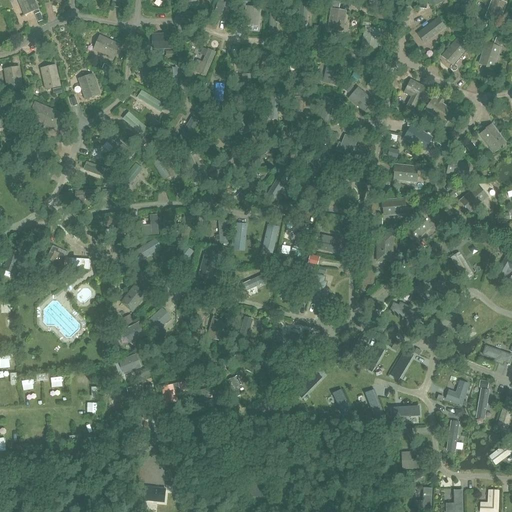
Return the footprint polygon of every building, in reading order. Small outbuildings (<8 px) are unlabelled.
[(34,0),(18,0),(24,15),(38,9),(34,0)] [(466,15),(472,0),(457,0),(453,10),(466,15)] [(59,7),(67,9),(68,3),(61,1),(59,7)] [(298,30),(307,30),(309,2),(300,2),(298,30)] [(485,18),(499,23),(504,8),(491,2),(485,18)] [(246,7),(244,27),(260,28),(262,8),(246,7)] [(331,8),(327,30),(343,32),(347,11),(331,8)] [(270,11),(269,31),(276,31),(278,12),(270,11)] [(438,19),(418,34),(422,40),(422,41),(424,44),(426,44),(429,42),(429,41),(445,28),(438,19)] [(451,28),(458,37),(465,31),(458,22),(451,28)] [(381,30),(366,26),(361,47),(377,50),(381,30)] [(174,33),(152,34),(153,50),(174,49),(174,33)] [(98,41),(94,49),(113,58),(119,45),(105,38),(105,37),(101,36),(99,36),(97,40),(98,41)] [(457,39),(442,56),(448,61),(449,60),(451,62),(450,63),(451,63),(456,57),(458,59),(468,49),(457,39)] [(494,45),(487,42),(479,63),(486,66),(486,67),(488,68),(489,69),(493,70),(494,70),(495,65),(495,64),(500,48),(493,46),(494,45)] [(197,60),(192,71),(198,73),(206,77),(216,52),(208,49),(203,62),(197,60)] [(41,60),(44,54),(36,50),(33,56),(41,60)] [(264,53),(261,70),(275,73),(278,57),(277,57),(276,57),(276,56),(275,56),(274,56),(273,56),(272,56),(271,56),(271,54),(264,53)] [(311,62),(302,60),(297,85),(306,86),(311,62)] [(338,86),(342,68),(327,64),(322,83),(338,86)] [(55,65),(41,69),(46,89),(60,86),(55,65)] [(19,67),(4,70),(8,90),(22,88),(19,67)] [(172,80),(172,70),(144,67),(143,77),(157,78),(157,81),(167,82),(167,79),(172,80)] [(250,74),(242,74),(243,98),(252,97),(250,74)] [(99,95),(93,75),(84,78),(83,77),(79,78),(78,80),(79,84),(80,85),(85,99),(99,95)] [(413,110),(426,87),(411,79),(404,92),(411,96),(406,106),(413,110)] [(216,83),(213,106),(222,107),(225,84),(216,83)] [(374,101),(358,87),(348,99),(364,113),(374,101)] [(142,91),(137,99),(161,113),(166,106),(142,91)] [(277,120),(280,95),(271,94),(269,119),(277,120)] [(293,120),(302,121),(304,97),(295,96),(293,120)] [(438,101),(434,98),(425,110),(438,119),(441,122),(442,122),(444,118),(444,117),(450,109),(442,103),(443,102),(439,99),(438,101)] [(333,101),(324,99),(320,122),(328,123),(333,101)] [(66,115),(35,102),(27,119),(40,125),(38,128),(44,131),(46,127),(58,133),(66,115)] [(144,138),(150,131),(129,112),(123,119),(144,138)] [(242,136),(249,132),(237,113),(230,118),(242,136)] [(191,117),(178,140),(185,144),(199,121),(191,117)] [(211,122),(225,147),(234,143),(219,117),(211,122)] [(505,143),(492,125),(486,129),(486,130),(480,134),(491,148),(491,149),(493,153),(494,153),(498,150),(498,149),(500,148),(499,147),(505,143)] [(431,137),(412,126),(408,132),(409,133),(405,139),(419,148),(420,149),(423,151),(424,151),(427,147),(426,146),(428,144),(427,143),(431,137)] [(105,141),(127,159),(133,152),(111,134),(105,141)] [(335,150),(359,160),(362,151),(339,142),(335,150)] [(197,149),(201,156),(206,153),(202,146),(197,149)] [(40,170),(48,166),(39,148),(24,155),(28,163),(35,160),(40,170)] [(272,152),(263,159),(267,164),(276,157),(272,152)] [(183,158),(195,184),(203,180),(191,154),(183,158)] [(150,159),(163,180),(170,176),(157,155),(150,159)] [(307,185),(316,185),(316,156),(307,156),(307,185)] [(455,161),(450,159),(447,174),(462,177),(462,178),(466,179),(467,179),(468,175),(467,174),(470,164),(460,162),(460,160),(455,159),(455,161)] [(83,170),(107,178),(110,170),(86,162),(83,170)] [(118,186),(125,191),(143,169),(136,164),(118,186)] [(417,167),(395,165),(394,172),(395,173),(394,180),(411,182),(412,183),(416,183),(417,182),(417,178),(417,177),(417,175),(416,175),(417,167)] [(338,170),(335,187),(345,189),(346,180),(359,183),(361,174),(338,170)] [(281,172),(267,195),(275,199),(288,176),(281,172)] [(259,186),(252,180),(235,199),(241,205),(259,186)] [(482,192),(477,186),(460,201),(465,207),(466,206),(471,212),(483,201),(485,201),(488,198),(488,197),(485,193),(484,193),(483,191),(482,192)] [(100,199),(100,190),(75,191),(75,200),(100,199)] [(404,199),(382,201),(382,208),(383,208),(384,216),(401,214),(402,215),(406,214),(407,214),(407,209),(406,209),(406,206),(405,206),(404,199)] [(151,235),(159,235),(157,215),(150,215),(151,235)] [(125,216),(105,217),(105,224),(118,223),(119,231),(126,231),(125,216)] [(191,216),(184,216),(181,239),(189,240),(191,216)] [(420,217),(403,232),(408,237),(409,237),(414,242),(427,231),(428,231),(431,228),(431,227),(428,224),(427,224),(426,222),(425,222),(420,217)] [(229,244),(227,221),(218,221),(220,245),(229,244)] [(236,223),(233,250),(244,251),(247,224),(236,223)] [(301,223),(294,246),(297,247),(302,249),(310,226),(301,223)] [(268,224),(261,250),(273,253),(279,227),(268,224)] [(341,239),(322,235),(319,250),(337,254),(341,239)] [(393,235),(378,235),(377,261),(392,261),(393,235)] [(161,248),(155,238),(132,253),(138,262),(161,248)] [(193,252),(184,245),(168,266),(177,273),(193,252)] [(58,251),(59,248),(54,246),(49,255),(52,256),(51,259),(62,265),(67,255),(58,251)] [(10,250),(3,270),(12,273),(14,270),(15,271),(17,265),(16,264),(20,253),(10,250)] [(194,263),(198,256),(193,253),(189,260),(194,263)] [(465,280),(473,275),(459,253),(451,258),(465,280)] [(203,254),(197,276),(204,278),(210,256),(203,254)] [(511,259),(506,256),(493,276),(501,281),(509,267),(511,269),(511,259)] [(324,269),(324,260),(312,261),(312,270),(324,269)] [(285,270),(281,295),(290,296),(294,272),(285,270)] [(263,274),(242,284),(246,292),(267,282),(263,274)] [(316,274),(309,302),(319,304),(322,290),(325,291),(327,281),(325,281),(326,276),(316,274)] [(418,282),(414,291),(439,304),(444,295),(431,289),(433,286),(424,281),(422,284),(418,282)] [(135,284),(120,303),(133,313),(147,294),(135,284)] [(96,295),(82,298),(85,309),(99,306),(96,295)] [(393,302),(389,312),(415,324),(420,315),(408,309),(409,306),(400,302),(399,305),(393,302)] [(162,308),(148,320),(158,331),(166,323),(167,324),(172,319),(168,313),(162,308)] [(370,317),(374,322),(379,317),(375,312),(370,317)] [(129,315),(124,318),(127,325),(133,322),(129,315)] [(244,317),(237,341),(246,344),(253,319),(244,317)] [(227,323),(212,318),(207,337),(222,341),(227,323)] [(139,322),(123,330),(125,337),(130,344),(136,340),(146,334),(139,322)] [(283,325),(276,323),(274,330),(281,332),(283,325)] [(275,333),(272,341),(296,349),(299,340),(275,333)] [(354,338),(331,355),(337,363),(359,347),(354,338)] [(371,372),(386,347),(377,342),(363,367),(371,372)] [(486,347),(483,354),(495,358),(494,361),(502,363),(503,361),(508,363),(511,356),(486,347)] [(255,354),(267,376),(275,372),(262,350),(255,354)] [(413,355),(404,350),(389,375),(398,380),(413,355)] [(136,354),(119,361),(121,368),(125,375),(131,372),(131,371),(141,367),(136,354)] [(6,372),(18,371),(17,359),(5,360),(6,372)] [(315,371),(295,391),(302,398),(322,378),(315,371)] [(449,391),(445,401),(462,407),(470,384),(461,380),(456,393),(449,391)] [(68,391),(67,381),(56,382),(56,392),(68,391)] [(180,393),(178,383),(161,387),(165,404),(178,401),(177,397),(176,393),(180,393)] [(248,392),(242,393),(240,384),(236,385),(240,402),(250,399),(248,392)] [(38,385),(27,385),(28,396),(39,395),(38,385)] [(142,385),(127,388),(130,404),(145,401),(142,385)] [(485,418),(490,389),(481,387),(476,416),(485,418)] [(195,398),(195,388),(185,388),(185,398),(195,398)] [(209,407),(207,401),(205,389),(197,391),(201,409),(209,408),(209,407)] [(341,389),(332,394),(345,419),(353,415),(341,389)] [(374,389),(364,393),(375,420),(385,416),(374,389)] [(511,414),(511,397),(506,396),(496,428),(507,431),(511,414)] [(160,406),(142,412),(144,420),(154,417),(158,429),(166,427),(160,406)] [(419,407),(390,408),(391,418),(420,417),(419,407)] [(93,419),(103,420),(103,410),(93,410),(93,419)] [(451,420),(447,449),(455,450),(460,421),(451,420)] [(69,437),(70,443),(81,442),(80,435),(69,437)] [(511,437),(489,455),(496,464),(511,452),(511,437)] [(13,444),(5,446),(7,453),(14,451),(13,444)] [(17,447),(18,453),(28,451),(27,445),(17,447)] [(411,451),(401,451),(402,468),(425,467),(424,457),(411,458),(411,451)] [(271,497),(271,482),(241,481),(240,496),(255,497),(271,497)] [(169,485),(149,482),(147,494),(167,497),(169,485)] [(414,500),(414,510),(431,511),(432,488),(423,488),(423,501),(414,500)] [(453,503),(446,503),(445,511),(462,511),(462,490),(453,490),(453,503)] [(479,511),(498,511),(499,490),(488,490),(487,502),(480,502),(479,511)]
